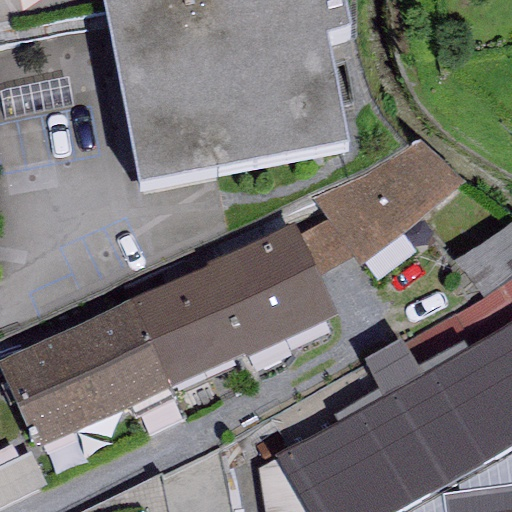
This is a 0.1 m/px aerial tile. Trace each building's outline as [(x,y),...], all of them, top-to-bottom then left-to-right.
[(340,0),(147,0),(101,9),(138,196),(370,151),(340,0)] [(320,218),(293,232),(315,280),(355,262),(359,270),(464,189),(421,149),(312,205),(320,218)] [(288,219),(200,259),(207,274),(0,367),(0,371),(37,456),(242,364),(244,368),(336,326),(315,280),(293,232),(288,219)] [(494,330),(511,321),(511,283),(479,300),(494,330)] [(338,430),(276,465),(258,473),(264,511),(411,511),(511,456),(511,329),(466,355),(462,348),(418,372),(401,342),(361,365),(378,396),(333,421),(338,430)] [(511,493),(511,456),(411,511),(444,511),(443,502),(511,493)] [(167,511),(160,477),(87,511),(167,511)] [(511,511),(511,493),(443,502),(444,511),(511,511)]
